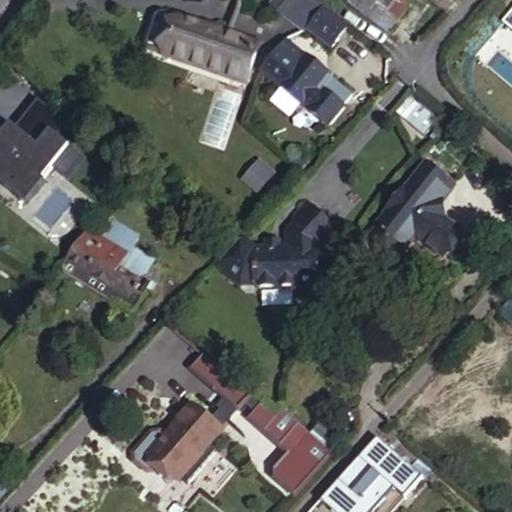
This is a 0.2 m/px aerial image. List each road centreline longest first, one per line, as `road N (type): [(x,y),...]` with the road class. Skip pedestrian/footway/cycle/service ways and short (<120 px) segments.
road 1 (residential): [(295,511),(511,268)]
road 2 (residential): [(470,0),(433,42),(425,72),(441,97),(511,158)]
